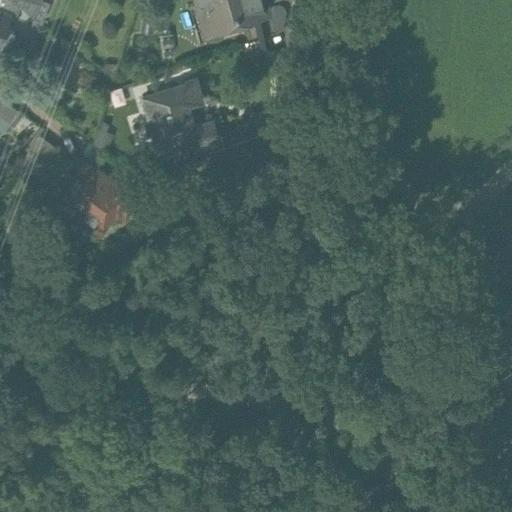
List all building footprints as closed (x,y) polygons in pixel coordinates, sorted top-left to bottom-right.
[(0,0),(0,6),(8,9),(14,11),(18,0),(17,0),(0,0)] [(213,0),(219,17),(241,10),(242,15),(271,6),(269,0),(213,0)] [(0,6),(0,39),(6,42),(12,25),(3,21),(8,9),(0,6)] [(198,71),(139,89),(145,109),(139,111),(143,124),(149,122),(156,144),(198,131),(199,135),(222,128),(216,110),(196,116),(189,94),(204,89),(198,71)] [(14,100),(0,89),(0,107),(6,112),(14,100)] [(55,140),(33,124),(14,150),(37,166),(55,140)] [(83,150),(62,178),(63,179),(55,190),(56,197),(61,201),(69,200),(72,197),(97,215),(110,198),(118,205),(131,188),(122,181),(123,180),(83,150)] [(511,222),(489,245),(511,269),(511,222)] [(506,272),(489,255),(473,271),(489,288),(506,272)]
